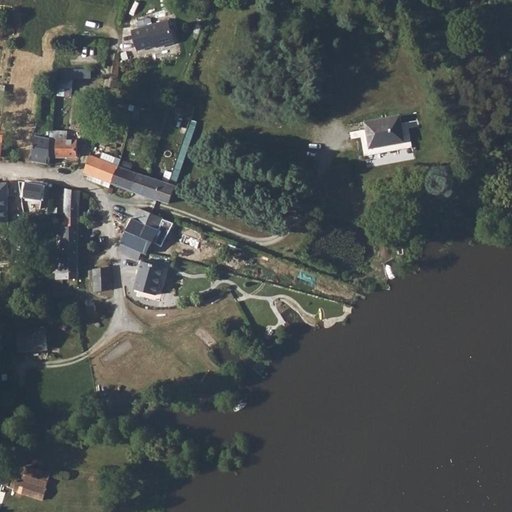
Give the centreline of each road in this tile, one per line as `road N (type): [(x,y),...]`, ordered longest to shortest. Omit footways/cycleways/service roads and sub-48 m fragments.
road 1 (unknown): [(90,190),(261,246),(296,219),(324,165),(323,134)]
road 2 (unclassified): [(0,170),(90,190),(104,207),(115,296)]
